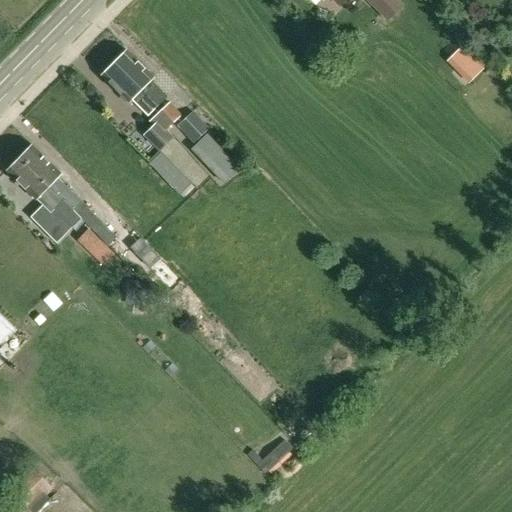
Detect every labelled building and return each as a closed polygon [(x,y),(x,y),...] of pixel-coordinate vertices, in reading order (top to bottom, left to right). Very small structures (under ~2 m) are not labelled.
[(398,0),(369,0),(388,18),(402,3),(398,0)] [(461,46),(452,56),(462,65),(456,71),(468,83),(483,68),(461,46)] [(125,50),(113,63),(157,106),(167,97),(150,80),(153,77),(125,50)] [(157,106),(113,63),(100,76),(128,103),(131,100),(147,117),(157,106)] [(161,110),(174,122),(181,116),(168,103),(161,110)] [(167,129),(174,122),(161,110),(150,121),(153,124),(141,135),(159,153),(174,136),(167,129)] [(177,126),(193,143),(207,130),(191,113),(177,126)] [(6,126),(0,133),(0,164),(3,167),(24,140),(6,126)] [(239,170),(207,135),(192,149),(224,183),(239,170)] [(32,145),(19,158),(78,220),(81,217),(109,245),(116,237),(57,178),(60,174),(32,145)] [(190,183),(160,152),(148,164),(178,195),(190,183)] [(53,210),(71,227),(78,220),(19,158),(6,171),(35,200),(35,199),(50,213),(53,210)] [(91,244),(99,236),(89,227),(82,235),(91,244)] [(141,306),(143,287),(131,285),(129,297),(133,298),(132,305),(141,306)] [(42,490),(46,494),(53,486),(34,469),(12,494),(27,507),(42,490)]
